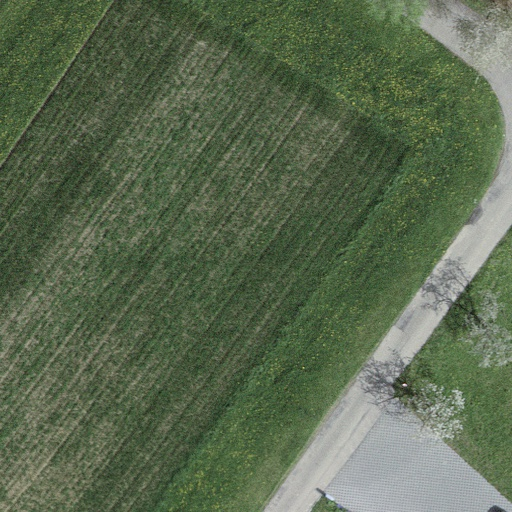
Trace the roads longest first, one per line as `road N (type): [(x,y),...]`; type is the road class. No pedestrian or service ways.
road 1 (residential): [(294,511),(511,196)]
road 2 (unclassified): [(511,69),(405,0)]
